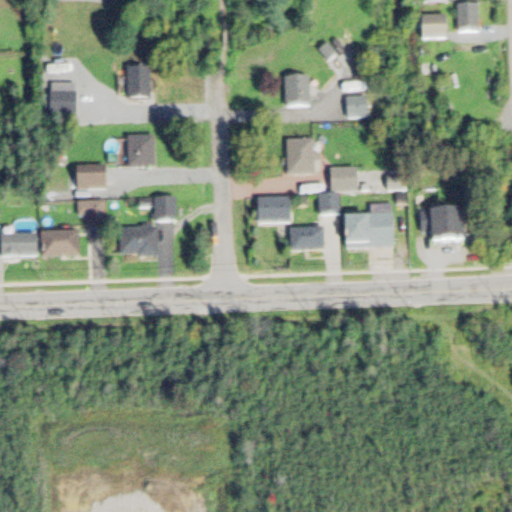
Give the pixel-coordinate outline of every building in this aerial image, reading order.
[(465,10),(465,36),(484,36),(484,10),(465,10)] [(451,19),(429,19),(429,39),(451,39),(451,19)] [(136,71),(136,104),(158,104),(158,71),(136,71)] [(292,82),(292,110),(314,110),(314,82),(292,82)] [(57,87),(57,119),(81,119),(81,87),(57,87)] [(372,120),(372,104),(355,104),(355,120),(372,120)] [(136,171),(161,171),(161,140),(136,140),(136,171)] [(322,143),(295,143),(295,175),(322,175),(322,143)] [(112,171),(85,171),(85,191),(112,191),(112,171)] [(263,225),(295,225),(295,201),(263,201),(263,225)] [(86,217),(95,217),(95,229),(111,229),(111,205),(86,205),(86,217)] [(160,222),(171,223),(173,206),(162,205),(160,222)] [(397,208),(377,208),(377,221),(350,221),(350,253),(397,252),(397,208)] [(296,231),(296,255),(328,255),(328,231),(296,231)] [(129,232),(129,260),(163,260),(163,232),(129,232)] [(50,262),(84,262),(84,237),(50,237),(50,262)] [(42,262),(42,241),(6,241),(6,262),(42,262)]
